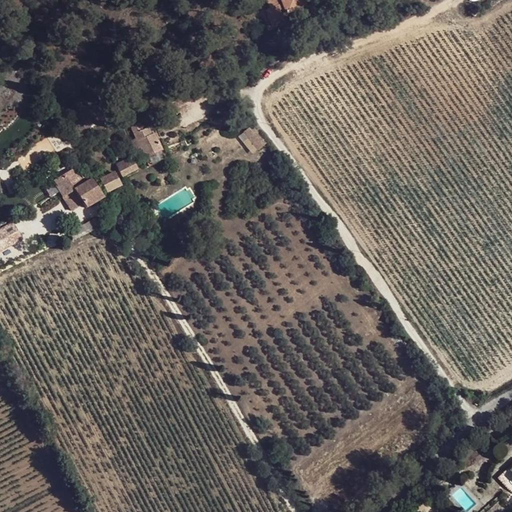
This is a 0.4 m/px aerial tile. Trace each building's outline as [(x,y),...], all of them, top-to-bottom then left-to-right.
[(266,0),(270,9),(275,6),(272,0),(266,0)] [(274,22),(288,17),(287,14),(306,7),(303,0),(272,0),(275,6),(270,9),(274,22)] [(290,21),(288,17),(274,22),(270,9),(265,10),(272,27),(290,21)] [(170,105),(161,110),(163,115),(167,122),(177,117),(170,105)] [(156,116),(157,119),(163,115),(161,110),(160,109),(154,112),(156,116)] [(142,127),(139,124),(131,127),(136,139),(132,141),(135,150),(141,148),(146,158),(163,151),(155,134),(151,135),(147,125),(142,127)] [(246,130),(259,148),(267,143),(255,124),(246,130)] [(167,158),(163,151),(146,158),(150,166),(167,158)] [(118,164),(120,168),(134,161),(132,157),(118,164)] [(134,161),(120,168),(124,176),(138,170),(134,161)] [(54,180),(71,211),(83,205),(86,210),(105,200),(92,180),(86,184),(77,168),(54,180)] [(116,173),(101,181),(107,192),(121,186),(116,173)] [(30,230),(37,228),(35,222),(27,225),(30,230)] [(0,232),(0,251),(23,239),(15,223),(0,232)]
